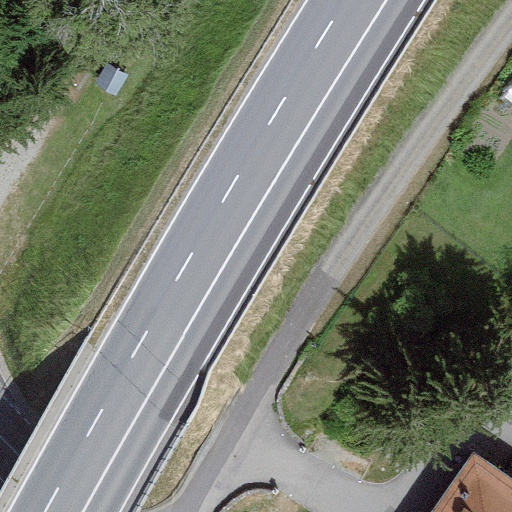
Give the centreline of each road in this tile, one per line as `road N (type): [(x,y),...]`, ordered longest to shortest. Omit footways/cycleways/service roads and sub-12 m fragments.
road 1 (primary): [(365,0),(64,511)]
road 2 (unknown): [(0,173),(132,0)]
